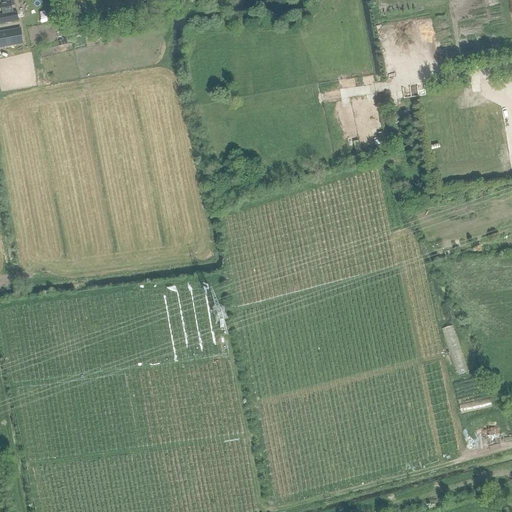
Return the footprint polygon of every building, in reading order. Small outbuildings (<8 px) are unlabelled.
[(0,0),(0,8),(3,8),(4,15),(0,15),(0,24),(18,21),(17,12),(13,13),(12,7),(15,6),(13,0),(0,0)] [(78,25),(71,27),(74,37),(81,36),(78,25)] [(21,28),(0,31),(0,48),(13,46),(12,38),(22,36),(21,28)] [(453,325),(441,329),(457,376),(468,372),(453,325)] [(459,405),(461,414),(492,407),(490,398),(459,405)]
